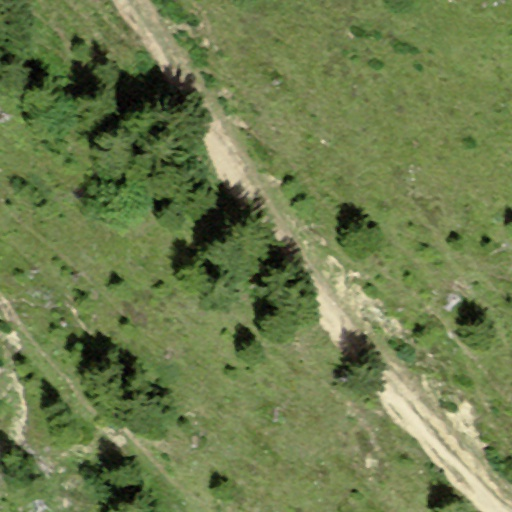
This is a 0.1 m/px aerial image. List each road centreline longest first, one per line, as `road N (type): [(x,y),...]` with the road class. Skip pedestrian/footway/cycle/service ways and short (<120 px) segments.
road 1 (track): [(275,228),(397,385),(511,507)]
road 2 (track): [(275,228),(144,0)]
